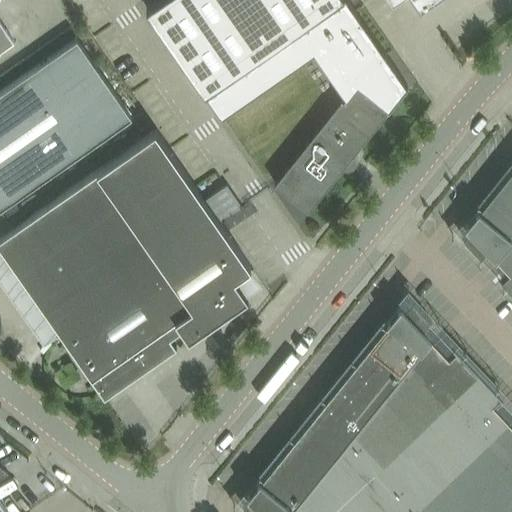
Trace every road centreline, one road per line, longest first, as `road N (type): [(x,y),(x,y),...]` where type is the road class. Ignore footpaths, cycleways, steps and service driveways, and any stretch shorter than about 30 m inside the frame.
road 1 (tertiary): [(151,503),(411,173),(511,61)]
road 2 (unknown): [(368,228),(511,359)]
road 3 (tertiary): [(151,503),(0,388)]
